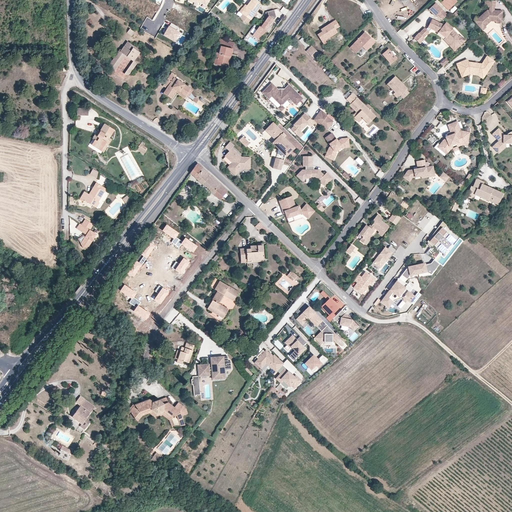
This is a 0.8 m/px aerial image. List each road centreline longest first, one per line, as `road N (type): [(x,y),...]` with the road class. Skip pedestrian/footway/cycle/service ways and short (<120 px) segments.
road 1 (secondary): [(191,156),(0,393)]
road 2 (residential): [(315,269),(442,101)]
road 3 (secondary): [(307,0),(194,152)]
road 4 (residential): [(145,360),(157,322),(251,206)]
road 5 (residential): [(64,216),(65,91),(78,78)]
road 6 (tertiary): [(78,78),(191,156)]
road 7 (unknown): [(81,128),(107,112),(129,127),(126,144),(109,155),(92,153),(81,136)]
road 8 (residential): [(442,101),(436,80),(369,0)]
